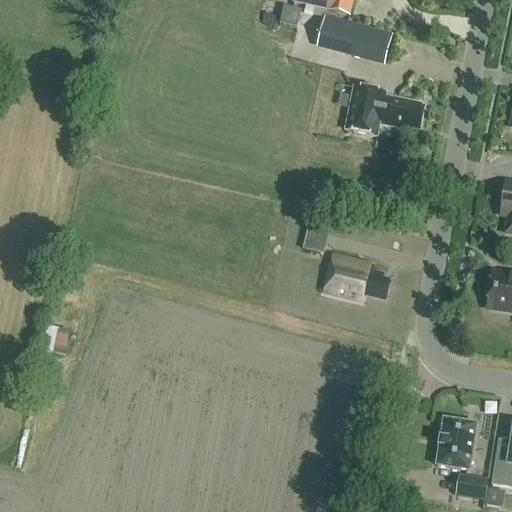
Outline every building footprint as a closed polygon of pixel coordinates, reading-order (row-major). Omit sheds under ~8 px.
[(293,0),(292,5),(350,17),(353,0),(293,0)] [(280,27),(297,30),(301,12),(283,9),(280,27)] [(316,50),(384,68),(392,36),(324,18),(316,50)] [(421,104),(385,97),(386,93),(354,87),(346,131),(377,137),(380,126),(402,130),(403,126),(421,129),(424,110),(420,109),(421,104)] [(508,219),(506,235),(511,235),(511,185),(506,184),(503,201),(499,203),(498,212),(501,215),(501,217),(508,219)] [(288,257),(286,278),(314,281),(317,260),(288,257)] [(384,300),(388,284),(380,282),(381,278),(370,275),(371,270),(335,261),(327,293),(361,301),(362,295),(384,300)] [(511,277),(510,277),(510,281),(491,278),(487,306),(506,309),(505,313),(511,313),(511,277)] [(45,325),(39,350),(64,356),(70,331),(45,325)] [(436,468),(469,473),(476,426),(444,421),(436,468)] [(511,446),(510,457),(497,455),(492,487),(511,489),(511,446)] [(485,503),(488,482),(459,477),(455,498),(485,503)] [(504,493),(488,490),(485,507),(501,510),(504,493)]
